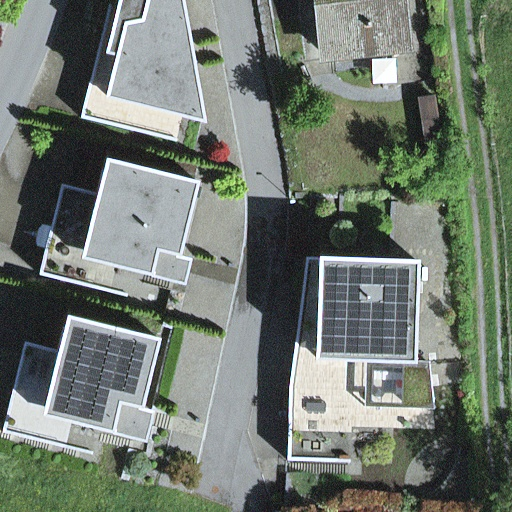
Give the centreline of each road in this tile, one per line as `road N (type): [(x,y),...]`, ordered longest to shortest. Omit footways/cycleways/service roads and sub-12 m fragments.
road 1 (residential): [(234,0),(265,224),(211,501)]
road 2 (track): [(462,0),(492,269),(500,445),(511,497)]
